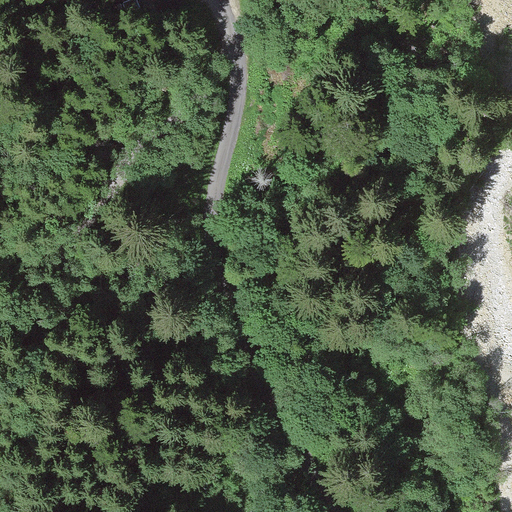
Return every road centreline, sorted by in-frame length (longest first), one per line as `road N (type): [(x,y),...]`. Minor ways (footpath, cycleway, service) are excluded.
road 1 (unclassified): [(311,511),(218,236),(240,49),(219,0)]
road 2 (track): [(0,274),(71,262),(201,69),(240,49)]
